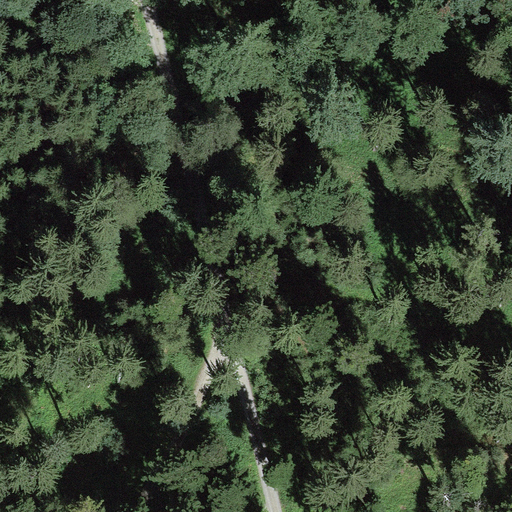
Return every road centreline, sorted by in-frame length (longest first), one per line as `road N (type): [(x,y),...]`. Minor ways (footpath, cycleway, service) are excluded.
road 1 (track): [(277,511),(214,216),(148,0)]
road 2 (track): [(134,511),(231,322)]
